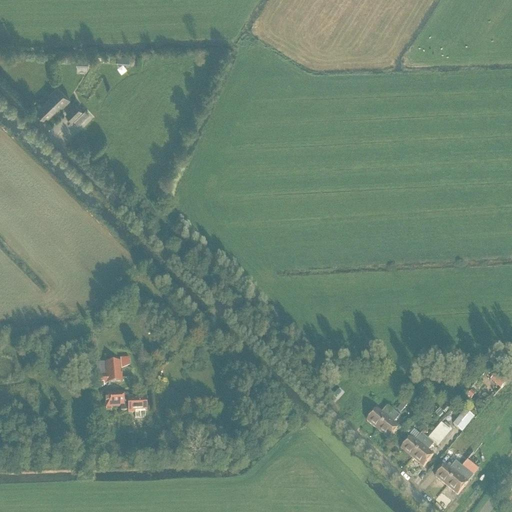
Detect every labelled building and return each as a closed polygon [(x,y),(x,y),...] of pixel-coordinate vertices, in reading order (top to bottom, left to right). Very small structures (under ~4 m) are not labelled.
[(60,108),(69,100),(57,87),(48,95),(50,97),(36,111),(43,118),(46,115),(48,117),(59,107),(60,108)] [(66,115),(72,122),(83,112),(76,105),(66,115)] [(85,111),(74,121),(78,125),(89,115),(85,111)] [(119,371),(119,362),(104,363),(104,374),(89,375),(89,386),(106,385),(106,383),(122,382),(121,371),(119,371)] [(123,399),(123,392),(105,393),(106,408),(120,407),(121,411),(128,410),(128,413),(135,413),(135,419),(145,418),(145,412),(146,412),(145,397),(127,398),(127,399),(123,399)] [(378,430),(394,411),(388,406),(382,413),(377,409),(367,421),(378,430)] [(394,411),(378,430),(389,439),(399,427),(395,423),(400,416),(394,411)] [(463,433),(473,419),(474,418),(465,411),(453,425),(463,433)] [(473,419),(463,433),(473,442),(481,432),(480,430),(482,427),(473,419)] [(412,458),(428,439),(422,434),(416,441),(411,437),(401,449),(412,458)] [(428,439),(412,458),(423,467),(434,455),(429,451),(434,444),(428,439)] [(468,461),(462,467),(469,472),(473,476),(478,470),(468,461)] [(447,486),(462,467),(456,462),(451,469),(446,465),(436,477),(447,486)] [(462,467),(447,486),(458,495),(468,483),(463,479),(469,472),(462,467)] [(468,483),(473,476),(469,472),(463,479),(468,483)]
